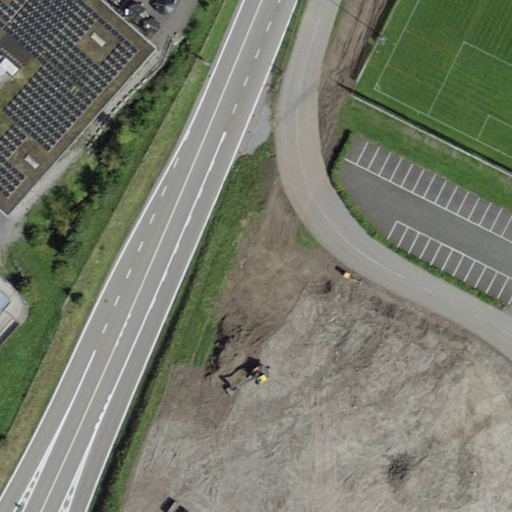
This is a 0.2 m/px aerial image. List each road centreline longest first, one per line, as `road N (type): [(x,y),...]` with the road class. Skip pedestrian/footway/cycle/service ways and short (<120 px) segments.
road 1 (unclassified): [(511,335),(359,248),(318,203),(300,150),(299,97),(327,0)]
road 2 (secondary): [(260,0),(132,304)]
road 3 (secondary): [(132,304),(72,376),(2,511)]
road 4 (secondary): [(132,304),(35,511)]
road 5 (secondary): [(76,511),(125,385),(132,304)]
